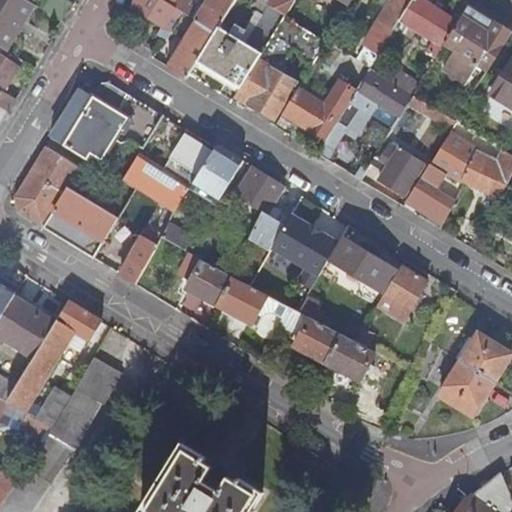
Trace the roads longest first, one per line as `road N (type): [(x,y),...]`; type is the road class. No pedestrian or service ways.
road 1 (residential): [(83,42),(511,300)]
road 2 (residential): [(426,486),(0,231)]
road 3 (residential): [(0,175),(83,42)]
